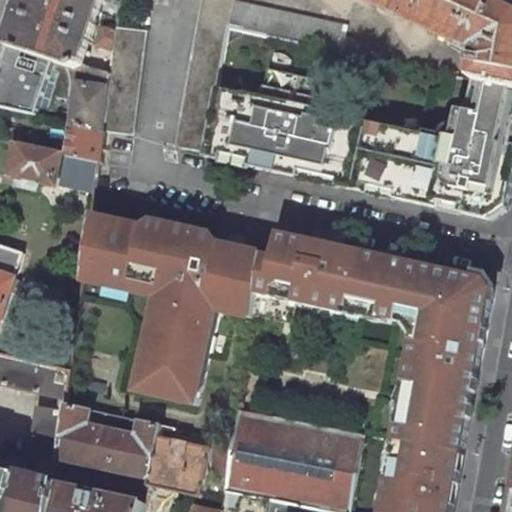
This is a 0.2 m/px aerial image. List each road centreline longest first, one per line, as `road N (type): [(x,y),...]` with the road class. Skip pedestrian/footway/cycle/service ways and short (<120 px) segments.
road 1 (residential): [(511,256),(145,171)]
road 2 (residential): [(511,363),(484,511)]
